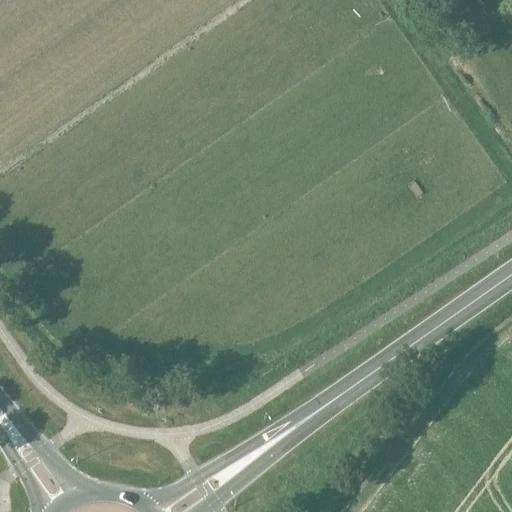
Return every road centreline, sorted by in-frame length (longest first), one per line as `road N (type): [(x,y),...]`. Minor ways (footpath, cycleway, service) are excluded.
road 1 (tertiary): [(294,427),(511,274)]
road 2 (tertiary): [(294,427),(142,505)]
road 3 (primary): [(85,495),(0,399)]
road 4 (tertiary): [(200,511),(289,441),(294,427)]
